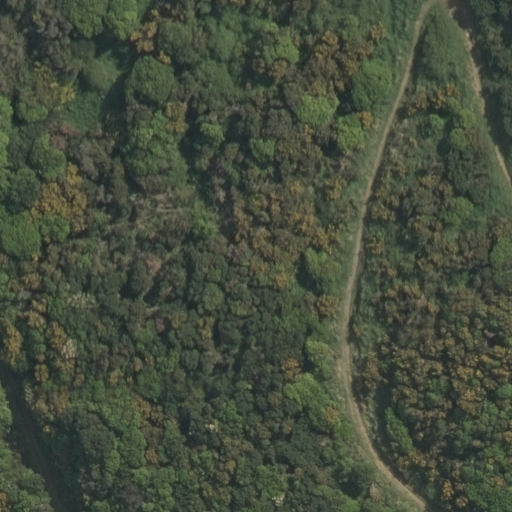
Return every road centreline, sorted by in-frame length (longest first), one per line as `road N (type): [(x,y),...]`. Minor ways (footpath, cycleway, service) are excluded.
road 1 (track): [(406,511),(364,453),(351,376),(368,197),(440,0)]
road 2 (track): [(459,0),(511,186)]
road 3 (track): [(0,369),(64,511)]
